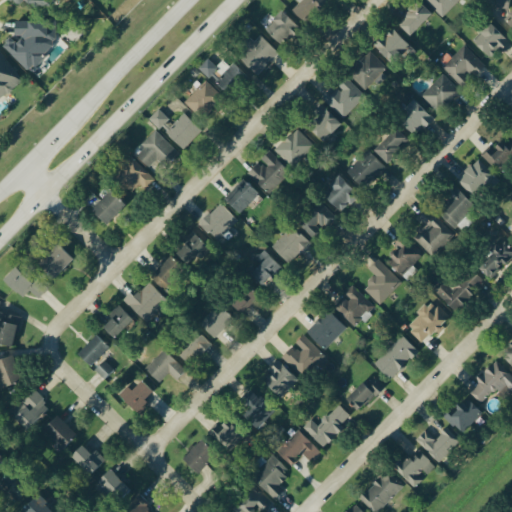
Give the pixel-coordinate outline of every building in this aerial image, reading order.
[(13,0),(15,2),(25,2),(27,0),(28,0),(34,7),(52,8),(52,0),(13,0)] [(308,22),(328,0),(303,0),(295,10),(308,22)] [(412,36),(434,14),(420,0),(419,0),(406,14),(408,17),(401,25),(412,36)] [(459,0),(426,0),(426,1),(443,17),(459,0)] [(496,0),(496,7),(510,9),(510,0),(496,0)] [(267,29),(284,45),(301,26),(284,10),(267,29)] [(3,45),(30,72),(45,57),(45,52),(56,40),(57,22),(17,20),(16,36),(24,36),(18,43),(11,36),(3,45)] [(474,39),(490,57),(502,46),(503,48),(510,42),(492,22),(474,39)] [(413,48),(394,27),(375,45),(394,66),(413,48)] [(280,52),(262,35),(241,57),(259,74),(280,52)] [(487,63),(463,45),(443,69),(466,87),(473,78),(474,79),(487,63)] [(0,99),(24,84),(2,51),(0,51),(0,99)] [(367,91),(388,68),(371,51),(349,74),(367,91)] [(218,66),(209,58),(200,68),(214,81),(215,80),(230,94),(248,75),(234,62),(231,66),(224,59),(218,66)] [(461,91),(443,73),(421,96),(440,113),(461,91)] [(344,119),(366,97),(347,78),(337,88),(335,85),(323,97),(344,119)] [(185,103),(202,118),(213,106),(220,113),(230,102),(206,81),(185,103)] [(435,119),(417,100),(399,118),(417,136),(435,119)] [(343,125),(324,104),(315,113),(320,118),(311,127),(325,142),(343,125)] [(150,119),(161,129),(171,119),(159,108),(150,119)] [(166,131),(185,149),(203,129),(184,112),(166,131)] [(376,150),(388,162),(410,139),(397,127),(376,150)] [(315,147),(298,128),(276,149),(293,168),(315,147)] [(136,153),(152,168),(158,161),(166,167),(180,153),(158,131),(136,153)] [(484,154),(503,175),(511,166),(511,140),(510,138),(492,154),(489,150),(484,154)] [(348,172),(366,189),(387,167),(369,150),(348,172)] [(249,172),(269,194),(292,173),(271,151),(260,161),(261,162),(249,172)] [(133,191),(142,184),(146,189),(156,180),(133,156),(115,172),(133,191)] [(475,198),(496,175),(478,159),(457,181),(475,198)] [(357,192),(342,176),(324,192),(339,209),(357,192)] [(243,214),(262,195),(246,180),(227,199),(243,214)] [(455,228),(477,207),(459,189),(437,210),(455,228)] [(108,224),(128,206),(114,190),(94,209),(108,224)] [(336,215),(323,201),(299,224),(313,238),(336,215)] [(200,225),(219,242),(239,219),(220,203),(200,225)] [(454,234),(428,209),(419,219),(425,226),(414,238),(433,256),(454,234)] [(272,246),(289,263),(310,243),(293,226),(272,246)] [(191,265),(209,246),(195,232),(177,251),(191,265)] [(395,243),(400,249),(388,260),(404,278),(405,277),(408,279),(417,270),(413,266),(423,256),(403,235),(395,243)] [(479,265),(490,278),(511,257),(511,246),(506,240),(479,265)] [(76,260),(62,245),(43,262),(57,277),(76,260)] [(285,270),(265,248),(252,260),(260,269),(253,274),(265,288),(285,270)] [(166,291),(186,270),(172,256),(152,277),(166,291)] [(369,269),(376,275),(363,288),(381,305),(403,282),(379,259),(369,269)] [(6,278),(23,297),(31,289),(39,298),(48,289),(36,277),(32,281),(19,267),(6,278)] [(485,282),(472,269),(451,288),(444,281),(434,289),(454,311),(485,282)] [(127,301),(147,323),(169,302),(149,280),(127,301)] [(243,312),(260,297),(249,285),(232,300),(243,312)] [(345,296),(334,307),(355,326),(375,305),(353,285),(344,294),(345,296)] [(22,316),(0,311),(0,308),(2,301),(0,300),(0,343),(15,346),(22,316)] [(417,313),(420,316),(408,327),(422,342),(431,334),(434,337),(451,320),(431,300),(417,313)] [(217,338),(236,318),(221,304),(202,324),(217,338)] [(105,327),(117,338),(135,320),(120,305),(110,315),(113,319),(105,327)] [(347,327),(329,310),(308,332),(326,349),(347,327)] [(211,345),(199,331),(177,351),(189,365),(211,345)] [(93,367),(111,346),(98,335),(80,355),(93,367)] [(295,344),(296,345),(283,356),(302,377),(325,357),(305,335),(295,344)] [(392,380),(420,351),(403,335),(376,364),(392,380)] [(511,347),(503,356),(511,365),(511,347)] [(188,371),(165,349),(146,369),(161,382),(170,373),(178,381),(188,371)] [(0,385),(1,388),(23,383),(17,356),(0,359),(0,385)] [(105,380),(115,371),(105,360),(95,370),(105,380)] [(482,405),(504,384),(511,391),(511,375),(498,360),(477,380),(480,384),(471,392),(482,405)] [(300,379),(280,361),(263,380),(283,398),(300,379)] [(349,401),(361,412),(385,387),(373,375),(349,401)] [(128,386),(120,395),(139,413),(150,401),(147,399),(155,391),(143,380),(133,391),(128,386)] [(24,401),(12,411),(28,429),(51,408),(35,390),(24,401)] [(245,415),(259,428),(275,411),(254,391),(244,402),(250,409),(245,415)] [(463,433),(483,412),(467,396),(446,418),(463,433)] [(313,420),(305,427),(322,447),(354,420),(341,405),(317,425),(313,420)] [(79,434),(59,416),(45,432),(64,450),(79,434)] [(212,430),(230,449),(245,435),(230,419),(222,426),(219,423),(212,430)] [(416,440),(440,462),(460,440),(447,428),(436,440),(426,430),(416,440)] [(291,465),(303,453),(314,463),(323,453),(299,430),(278,452),(291,465)] [(185,459),(201,474),(220,455),(204,439),(185,459)] [(106,459),(95,449),(92,453),(84,445),(73,457),(92,475),(106,459)] [(415,488),(437,467),(419,449),(397,470),(415,488)] [(274,457),(253,477),(275,500),(285,490),(280,485),(291,475),(274,457)] [(113,469),(98,480),(112,498),(127,487),(113,469)] [(18,500),(29,489),(11,470),(0,481),(18,500)] [(373,511),(377,511),(403,488),(388,472),(360,498),(373,511)] [(272,501),(251,487),(236,509),(240,511),(257,511),(260,508),(265,511),(272,501)] [(57,511),(39,494),(23,510),(25,511),(57,511)] [(151,504),(141,495),(124,511),(149,511),(146,509),(151,504)]
